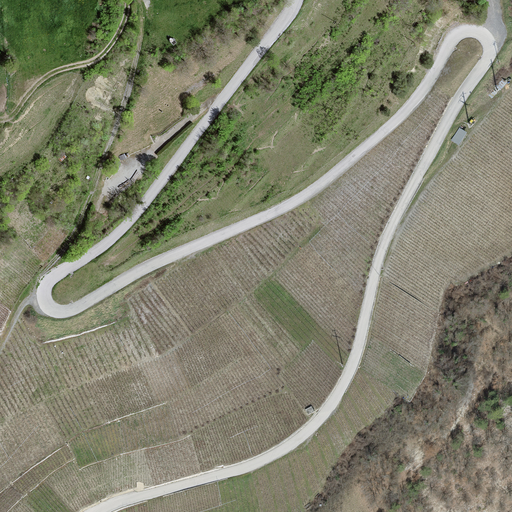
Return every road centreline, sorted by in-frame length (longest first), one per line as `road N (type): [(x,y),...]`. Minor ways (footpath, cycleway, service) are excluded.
road 1 (unclassified): [(293,0),(113,235),(44,281),(46,305),(56,310),(265,215),(323,180),(413,102),(452,37),(478,35),(485,54),(384,233),(352,356),(330,402),(299,437),(256,461),(97,511)]
road 2 (track): [(35,292),(34,282),(78,230),(115,128),(136,58),(138,0)]
road 3 (track): [(127,0),(119,31),(98,58),(50,73),(0,119)]
